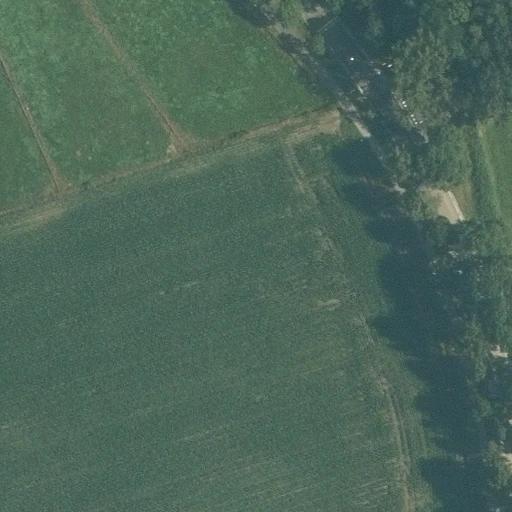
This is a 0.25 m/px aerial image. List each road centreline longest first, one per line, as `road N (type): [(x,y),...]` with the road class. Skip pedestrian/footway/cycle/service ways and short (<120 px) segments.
road 1 (tertiary): [(511,450),(459,249),(398,120)]
road 2 (tertiary): [(398,120),(301,0)]
road 3 (unclassified): [(398,120),(511,82)]
